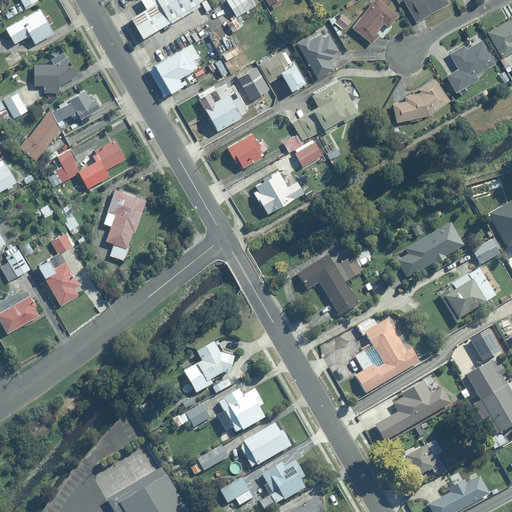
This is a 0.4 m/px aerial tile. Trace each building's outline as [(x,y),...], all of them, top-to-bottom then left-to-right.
[(187,9),(203,0),(140,0),(145,10),(131,18),(141,37),(188,11),(187,9)] [(254,0),(224,0),(234,16),(256,4),(254,0)] [(266,0),(272,9),(284,2),(282,0),(266,0)] [(399,16),(378,0),(375,0),(353,28),(373,43),(379,35),(377,33),(384,24),(389,28),(399,16)] [(447,0),(403,0),(417,23),(449,4),(447,0)] [(53,33),(39,7),(5,27),(14,43),(27,35),(32,44),(53,33)] [(343,13),(334,22),(342,30),(351,21),(343,13)] [(509,20),(488,33),(503,58),(511,52),(511,16),(508,18),(509,20)] [(234,17),(226,22),(232,31),(240,26),(234,17)] [(308,37),(296,44),(317,81),(336,70),(330,61),(335,58),(333,55),(338,52),(330,37),(324,41),(321,36),(311,42),(308,37)] [(237,55),(243,67),(270,53),(264,41),(237,55)] [(496,64),(482,41),(467,50),(464,45),(450,54),(459,70),(448,76),(457,92),(478,79),(476,75),(496,64)] [(192,42),(144,67),(160,96),(184,84),(179,75),(203,63),(192,42)] [(282,48),(256,64),(267,82),(280,74),(290,91),(304,82),(282,48)] [(59,92),(59,83),(77,75),(67,52),(50,59),(52,65),(33,64),(32,84),(43,84),(42,91),(59,92)] [(451,102),(436,78),(419,89),(421,93),(405,96),(406,102),(394,104),(398,123),(430,116),(451,102)] [(340,81),(312,97),(318,107),(296,120),(308,140),(344,119),(346,123),(360,115),(340,81)] [(269,86),(262,91),(268,102),(276,97),(269,86)] [(209,89),(196,96),(214,129),(247,111),(234,89),(215,100),(209,89)] [(27,110),(17,91),(5,98),(4,96),(0,98),(0,112),(8,108),(13,118),(27,110)] [(264,98),(252,106),(258,115),(270,108),(264,98)] [(57,121),(51,111),(48,109),(28,136),(26,135),(18,148),(35,160),(61,128),(57,121)] [(251,131),(224,146),(233,161),(237,159),(242,167),(266,154),(263,148),(268,146),(265,139),(261,142),(259,138),(256,140),(251,131)] [(292,150),(302,145),(296,135),(282,143),(288,152),(292,150)] [(77,170),(78,172),(87,188),(109,175),(106,169),(124,159),(111,138),(99,145),(100,146),(94,150),(95,152),(91,155),(94,160),(79,168),(77,170)] [(292,150),(294,153),(303,167),(322,154),(312,139),(302,145),(292,150)] [(340,155),(333,144),(321,152),(328,163),(340,155)] [(53,187),(61,182),(78,172),(77,170),(79,168),(74,159),(75,159),(68,147),(56,155),(61,164),(54,168),(56,172),(47,177),(53,187)] [(0,190),(5,187),(6,189),(11,186),(10,184),(15,182),(5,164),(3,165),(0,159),(0,190)] [(259,201),(266,213),(303,193),(292,172),(282,178),(277,169),(260,178),(261,180),(254,183),(257,189),(253,191),(258,202),(259,201)] [(128,246),(145,200),(114,188),(101,221),(110,225),(104,240),(113,244),(108,256),(123,262),(129,246),(128,246)] [(67,205),(56,212),(63,224),(64,223),(71,235),(78,231),(76,227),(79,225),(67,205)] [(450,221),(403,248),(406,254),(395,261),(405,278),(435,261),(436,263),(446,258),(445,256),(464,245),(450,221)] [(63,225),(58,228),(61,234),(51,240),(50,241),(57,253),(75,243),(63,225)] [(418,225),(412,228),(416,236),(422,232),(418,225)] [(470,250),(478,263),(500,251),(492,237),(470,250)] [(29,242),(22,246),(27,256),(35,252),(29,242)] [(367,247),(353,256),(335,266),(327,254),(296,273),(306,290),(318,282),(339,317),(359,305),(345,283),(363,272),(360,267),(374,258),(367,247)] [(0,267),(8,281),(30,268),(17,248),(4,256),(8,262),(0,266),(0,267)] [(47,256),(35,264),(61,306),(79,294),(75,288),(80,285),(66,261),(54,268),(47,256)] [(451,285),(437,294),(456,325),(462,321),(460,318),(496,296),(478,266),(450,283),(451,285)] [(35,306),(37,305),(28,290),(20,289),(0,300),(0,323),(5,333),(40,315),(35,306)] [(354,374),(365,392),(418,362),(410,348),(405,350),(387,319),(377,325),(372,316),(356,326),(361,335),(364,334),(369,343),(361,347),(363,351),(354,356),(362,370),(354,374)] [(488,329),(468,340),(479,361),(499,350),(488,329)] [(200,361),(182,370),(195,394),(213,384),(210,378),(222,372),(230,374),(234,355),(224,352),(218,341),(213,343),(212,341),(194,351),(200,361)] [(478,400),(506,385),(491,359),(464,375),(478,400)] [(373,424),(381,440),(452,403),(443,387),(430,394),(423,381),(402,392),(403,396),(392,402),(397,412),(373,424)] [(511,395),(506,385),(478,400),(471,405),(490,437),(511,424),(511,395)] [(237,433),(263,416),(257,407),(264,402),(253,387),(242,395),(237,388),(217,402),(227,417),(221,421),(226,430),(232,426),(237,433)] [(209,417),(202,404),(186,413),(184,411),(176,416),(181,426),(189,422),(192,427),(209,417)] [(287,448),(273,423),(242,441),(243,444),(240,446),(247,458),(240,462),(244,469),(254,464),(255,466),(287,448)] [(220,444),(195,458),(202,471),(227,457),(220,444)] [(426,444),(404,455),(415,477),(431,469),(434,475),(446,469),(445,468),(460,460),(456,452),(436,463),(426,444)] [(176,457),(170,460),(176,470),(182,466),(176,457)] [(302,477),(293,461),(282,467),(280,463),(260,475),(265,485),(263,486),(269,496),(258,502),(262,510),(281,499),(282,501),(303,488),(298,480),(302,477)] [(184,511),(158,468),(104,500),(111,511),(184,511)] [(427,504),(430,511),(453,511),(488,495),(479,477),(465,484),(463,480),(446,488),(449,493),(427,504)] [(251,498),(240,478),(218,491),(225,503),(234,499),(238,506),(251,498)] [(325,511),(316,494),(281,511),(325,511)]
